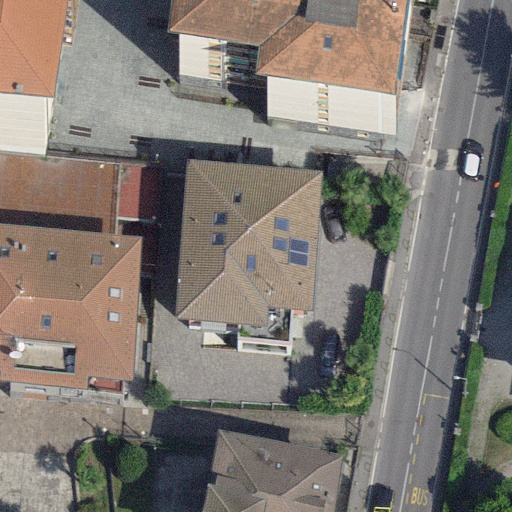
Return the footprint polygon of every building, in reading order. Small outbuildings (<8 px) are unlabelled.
[(0,0),(0,170),(62,177),(69,110),(82,0),(0,0)] [(298,0),(297,6),(244,0),(192,0),(180,103),(283,115),(279,150),(405,166),(426,0),(298,0)] [(195,193),(185,335),(276,342),(278,326),(317,329),(326,203),(195,193)] [(147,266),(0,257),(0,411),(137,420),(147,266)] [(210,464),(203,511),(320,511),(325,479),(210,464)]
